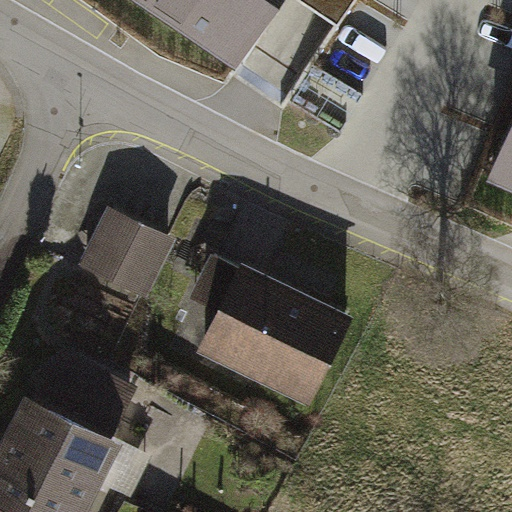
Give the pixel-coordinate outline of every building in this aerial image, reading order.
[(129,0),(230,66),(273,0),(129,0)] [(511,118),(485,182),(511,192),(511,118)] [(175,250),(103,216),(74,276),(146,311),(175,250)] [(348,329),(214,262),(186,318),(212,330),(196,361),(305,415),(348,329)] [(0,511),(84,511),(113,455),(107,453),(135,398),(57,359),(29,414),(17,408),(0,442),(0,511)]
